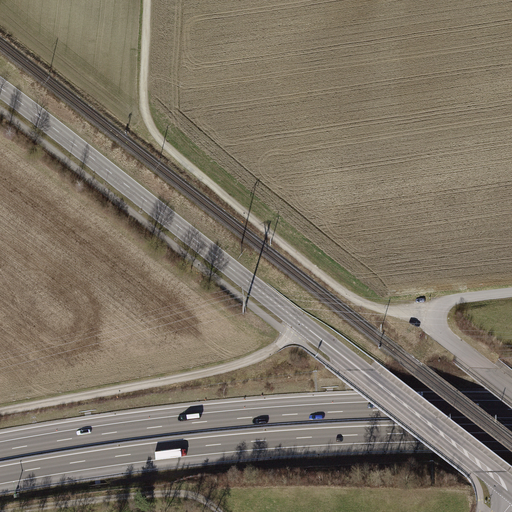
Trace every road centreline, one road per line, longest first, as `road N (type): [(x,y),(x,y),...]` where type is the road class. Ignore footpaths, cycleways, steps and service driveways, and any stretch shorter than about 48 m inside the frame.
road 1 (secondary): [(0,87),(511,492)]
road 2 (motorway): [(0,475),(254,441),(511,433)]
road 3 (motorway): [(511,410),(287,414),(0,450)]
road 4 (track): [(148,0),(144,84),(149,117),(164,141),(338,288),(369,305),(435,318)]
road 5 (track): [(0,411),(240,363),(278,346),(300,322)]
road 6 (track): [(19,511),(170,494),(202,499),(214,511)]
road 7 (residential): [(511,390),(447,338),(435,318),(451,300),(511,292)]
